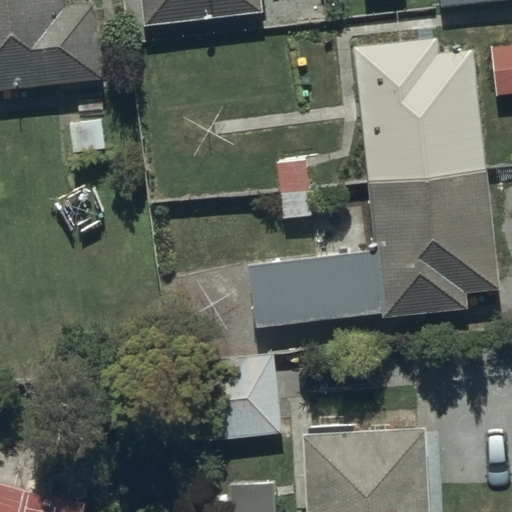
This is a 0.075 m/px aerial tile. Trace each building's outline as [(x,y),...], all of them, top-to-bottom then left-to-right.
[(0,0),(0,91),(107,80),(99,3),(70,6),(69,0),(0,0)] [(143,0),(146,28),(267,14),(265,0),(143,0)] [(295,0),(298,25),(328,22),(326,0),(295,0)] [(503,292),(477,51),(443,54),(441,40),(356,48),(378,252),(250,265),(257,329),(385,316),(385,321),(472,311),(470,295),(503,292)] [(511,95),(511,45),(493,48),(498,97),(511,95)] [(75,153),(107,150),(104,120),(72,124),(75,153)] [(314,217),(308,161),(280,164),(285,220),(314,217)] [(190,443),(283,434),(275,356),(183,365),(190,443)] [(433,511),(429,430),(307,436),(310,511),(433,511)] [(91,511),(93,504),(0,483),(0,511),(91,511)] [(230,511),(278,511),(277,485),(230,487),(230,511)]
